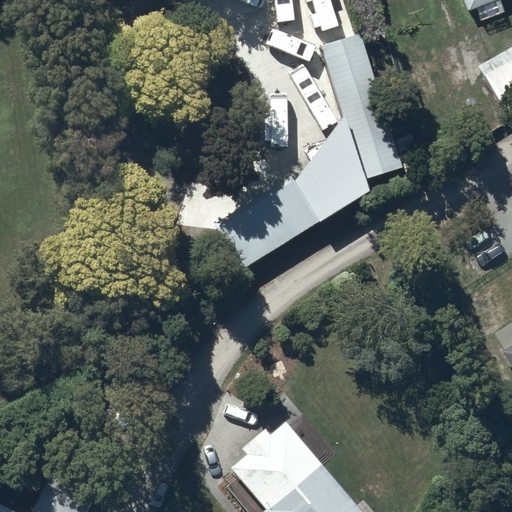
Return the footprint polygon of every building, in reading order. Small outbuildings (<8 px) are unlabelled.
[(463,0),(467,11),(495,0),(463,0)] [(360,33),(322,46),(345,116),(365,180),(404,167),(360,33)] [(511,46),(478,66),(501,106),(511,99),(511,46)] [(365,180),(345,116),(294,182),(319,222),(370,192),(365,180)] [(243,268),(319,222),(294,182),(291,177),(216,223),(243,268)] [(511,344),(501,351),(511,368),(511,344)] [(266,429),(242,448),(247,454),(231,468),(266,509),(262,511),(362,511),(286,421),(270,434),(266,429)] [(19,511),(0,502),(0,511),(87,511),(95,498),(49,475),(30,511),(19,511)]
